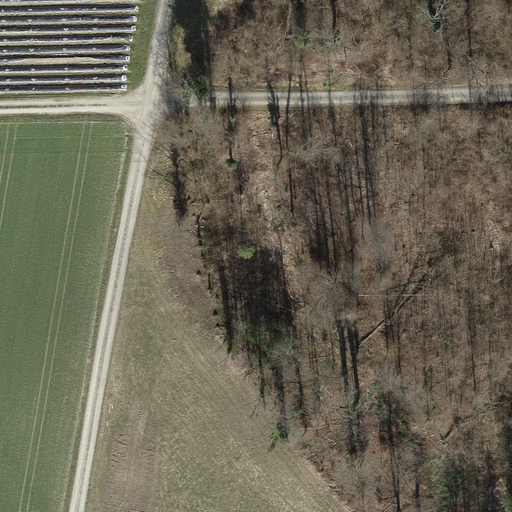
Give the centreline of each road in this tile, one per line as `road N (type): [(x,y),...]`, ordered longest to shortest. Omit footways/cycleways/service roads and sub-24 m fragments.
road 1 (track): [(511,98),(313,94),(148,109),(0,111)]
road 2 (track): [(79,511),(166,9)]
